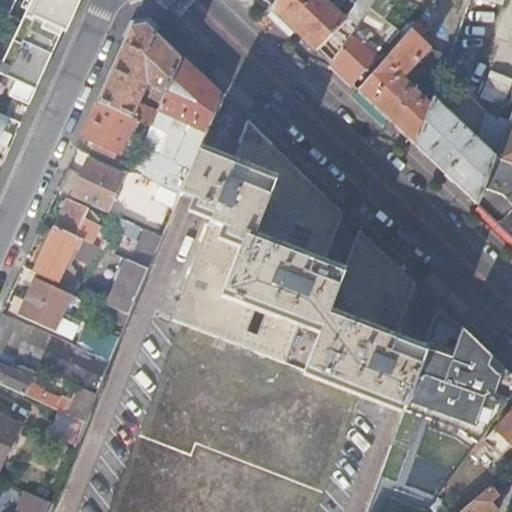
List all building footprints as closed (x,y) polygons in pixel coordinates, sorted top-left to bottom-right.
[(0,0),(0,10),(22,21),(29,5),(17,0),(0,0)] [(275,0),(271,6),(317,50),(345,20),(324,0),(275,0)] [(358,89),(418,145),(433,104),(421,93),(432,80),(442,53),(430,49),(430,47),(419,39),(436,19),(440,11),(428,4),(425,14),(358,89)] [(354,85),(401,32),(371,9),(353,33),(331,63),(354,85)] [(137,119),(152,126),(158,112),(140,103),(146,88),(165,96),(182,59),(146,25),(132,27),(98,101),(133,117),(137,119)] [(205,131),(219,95),(182,59),(165,96),(159,109),(158,112),(152,126),(131,171),(140,175),(153,181),(162,185),(173,161),(158,154),(175,116),(205,131)] [(499,104),(508,75),(489,69),(480,98),(499,104)] [(445,92),(455,81),(445,71),(438,90),(445,92)] [(496,157),(509,120),(488,114),(483,128),(491,131),(484,145),(435,98),(433,104),(418,145),(479,205),(496,157)] [(133,117),(98,101),(83,135),(121,152),(137,119),(133,117)] [(496,157),(479,205),(511,237),(511,112),(509,120),(496,157)] [(322,265),(342,211),(247,120),(230,163),(274,180),(253,238),(322,265)] [(211,215),(208,222),(226,229),(223,235),(240,242),(244,235),(253,238),(274,180),(230,163),(215,157),(196,150),(189,169),(178,193),(177,195),(195,202),(193,208),(211,215)] [(83,174),(73,196),(105,211),(122,175),(90,160),(83,174)] [(162,185),(178,193),(189,169),(173,161),(162,185)] [(70,168),(60,190),(73,196),(83,174),(70,168)] [(83,240),(92,244),(99,228),(83,220),(88,210),(69,201),(56,227),(78,237),(83,240)] [(322,265),(341,273),(358,227),(342,211),(322,265)] [(133,233),(137,225),(117,216),(113,224),(133,233)] [(285,363),(301,321),(266,308),(256,334),(248,330),(258,305),(242,299),(240,304),(232,300),(233,295),(222,291),(240,242),(223,235),(226,229),(208,222),(171,320),(285,363)] [(35,272),(57,282),(62,273),(67,276),(83,240),(78,237),(56,227),(35,272)] [(396,404),(406,408),(411,393),(426,352),(417,349),(394,340),(416,282),(358,227),(341,273),(343,273),(328,315),(326,314),(320,329),(305,370),(396,404)] [(132,262),(147,269),(160,236),(152,233),(147,230),(132,262)] [(301,321),(320,329),(326,314),(328,315),(343,273),(341,273),(322,265),(253,238),(244,235),(240,242),(222,291),(233,295),(242,299),(258,305),(266,308),(301,321)] [(103,249),(122,258),(127,246),(108,237),(103,249)] [(117,310),(127,315),(147,269),(132,262),(127,260),(107,305),(117,310)] [(26,295),(64,312),(72,295),(35,277),(26,295)] [(55,330),(64,312),(26,295),(18,313),(55,330)] [(511,394),(511,376),(442,308),(426,352),(411,393),(490,425),(511,394)] [(108,332),(118,337),(127,315),(117,310),(108,332)] [(0,349),(80,386),(94,393),(118,337),(108,332),(102,330),(91,353),(3,311),(0,317),(0,349)] [(0,382),(24,393),(34,372),(18,365),(16,369),(0,361),(0,382)] [(68,413),(83,420),(94,393),(80,386),(68,413)] [(53,434),(74,443),(83,420),(68,413),(63,411),(53,434)] [(511,411),(483,443),(501,459),(511,448),(511,447),(511,411)] [(0,414),(0,461),(17,422),(0,414)] [(499,496),(490,486),(460,511),(494,511),(498,509),(492,503),(499,496)] [(44,511),(50,500),(44,498),(36,494),(28,511),(44,511)]
